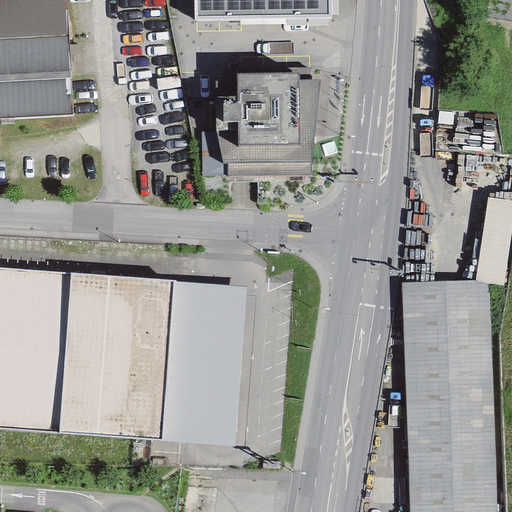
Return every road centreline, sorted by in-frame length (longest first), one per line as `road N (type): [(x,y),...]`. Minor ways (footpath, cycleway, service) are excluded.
road 1 (unclassified): [(0,219),(353,236)]
road 2 (secondary): [(318,511),(353,236)]
road 3 (secondary): [(353,236),(376,0)]
